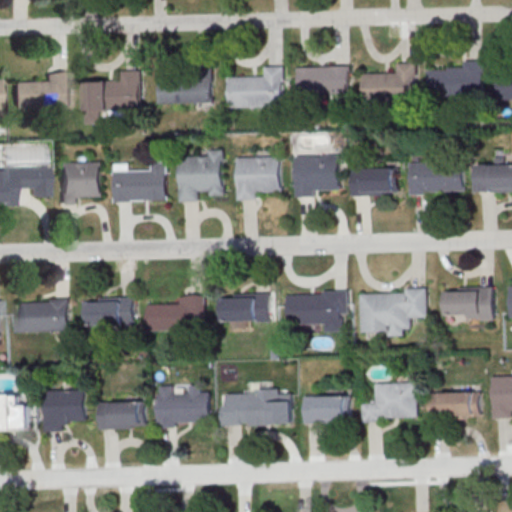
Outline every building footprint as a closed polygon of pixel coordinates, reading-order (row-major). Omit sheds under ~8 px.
[(486,95),(486,60),(465,60),(465,68),(431,69),(431,96),(486,95)] [(511,62),(499,63),(499,99),(511,98),(511,62)] [(399,63),(399,73),(365,73),(366,102),(419,102),(418,63),(399,63)] [(231,107),(286,107),(286,65),(267,65),(267,76),(231,76),(231,107)] [(351,66),(300,66),(300,98),(351,98),(351,66)] [(143,69),(123,70),(123,80),(87,80),(88,123),(106,123),(106,118),(144,118),(143,69)] [(13,82),(14,109),(74,106),(72,71),(46,71),(46,81),(13,82)] [(160,75),(160,108),(186,108),(186,75),(160,75)] [(216,78),(195,78),(195,107),(216,107),(216,78)] [(182,158),(183,201),(203,201),(203,191),(227,191),(227,148),(206,148),(206,158),(182,158)] [(298,155),(299,197),(320,197),(319,188),(343,188),(342,155),(298,155)] [(240,156),(240,199),(261,199),(261,190),(284,190),(284,156),(240,156)] [(60,205),(82,205),(82,194),(104,194),(104,161),(60,161),(60,205)] [(170,161),(153,161),(153,169),(116,170),(117,202),(171,201),(170,161)] [(467,162),(412,162),(412,193),(467,193),(467,162)] [(511,191),(511,163),(480,163),(480,191),(511,191)] [(0,205),(17,205),(17,189),(30,188),(30,196),(50,196),(50,167),(0,167),(0,205)] [(354,167),(354,195),(401,195),(401,167),(354,167)] [(446,287),(446,319),(497,319),(497,286),(446,287)] [(412,317),(431,317),(431,290),(364,290),(364,334),(412,334),(412,317)] [(291,291),(291,323),(327,322),(327,331),(346,331),(346,314),(351,314),(351,291),(291,291)] [(273,293),(223,294),(224,322),(241,321),(241,329),(253,328),(253,320),(273,320),(273,293)] [(151,304),(151,331),(210,329),(209,295),(182,296),(183,303),(151,304)] [(138,297),(87,297),(87,326),(138,326),(138,297)] [(73,298),(18,298),(18,331),(73,331),(73,298)] [(496,418),(511,418),(511,374),(496,375),(496,418)] [(421,381),(376,381),(376,402),(365,402),(365,421),(421,420),(421,381)] [(160,425),(213,424),(213,391),(203,392),(203,384),(191,384),(192,392),(178,393),(178,385),(159,385),(160,425)] [(224,404),(225,426),(295,425),(295,388),(242,389),(242,404),(224,404)] [(47,389),(47,431),(69,431),(69,420),(90,420),(90,389),(47,389)] [(433,392),(433,418),(483,418),(483,392),(433,392)] [(0,395),(0,430),(36,430),(35,404),(25,404),(25,395),(0,395)] [(307,423),(354,423),(354,395),(307,395),(307,423)] [(149,400),(102,400),(102,428),(149,428),(149,400)]
